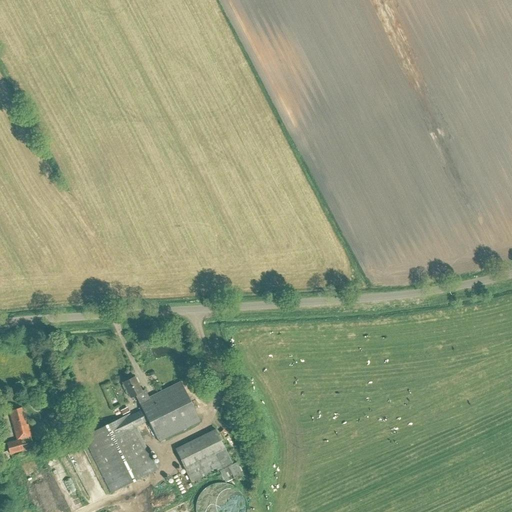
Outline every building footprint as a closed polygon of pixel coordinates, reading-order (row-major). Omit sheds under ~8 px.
[(93,365),(72,380),(81,391),(101,376),(93,365)] [(135,377),(123,383),(130,398),(135,395),(142,410),(125,418),(124,417),(84,437),(111,493),(157,470),(135,427),(148,421),(158,441),(199,421),(180,382),(149,397),(145,390),(142,391),(135,377)] [(24,451),(20,439),(31,436),(28,425),(26,425),(21,408),(9,412),(17,440),(7,443),(10,454),(24,451)] [(73,436),(65,415),(49,422),(58,442),(73,436)] [(233,464),(231,462),(215,429),(175,449),(191,482),(217,469),(224,483),(241,474),(235,463),(233,464)] [(197,509),(199,511),(226,511),(228,509),(230,507),(231,504),(232,501),(232,498),(231,494),(230,492),(229,489),(227,486),(225,484),(222,482),(219,481),(216,480),(213,480),(210,480),(207,481),(204,482),(202,484),(199,486),(197,488),(196,491),(195,494),(194,497),(194,500),(195,503),(196,506),(197,509)]
